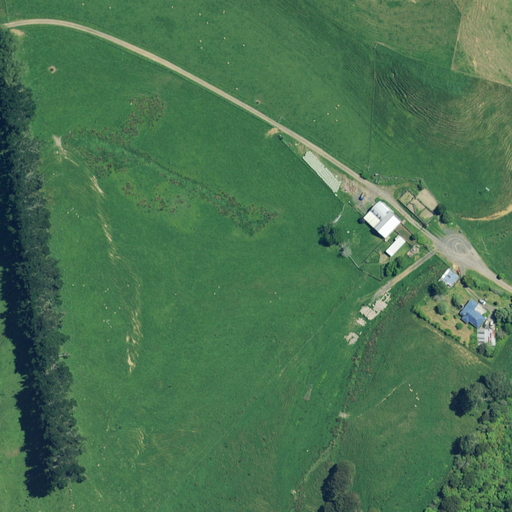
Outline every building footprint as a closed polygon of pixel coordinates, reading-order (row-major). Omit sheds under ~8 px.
[(412,195),(407,191),(401,200),(405,203),(412,195)] [(401,222),(380,202),(364,218),(386,239),(401,222)] [(458,277),(448,269),(440,279),(450,287),(458,277)] [(478,305),(472,300),(460,314),(463,317),(462,319),(467,324),(469,321),(478,329),(486,320),(474,310),(478,305)] [(494,345),(495,331),(477,330),(476,345),(494,345)]
